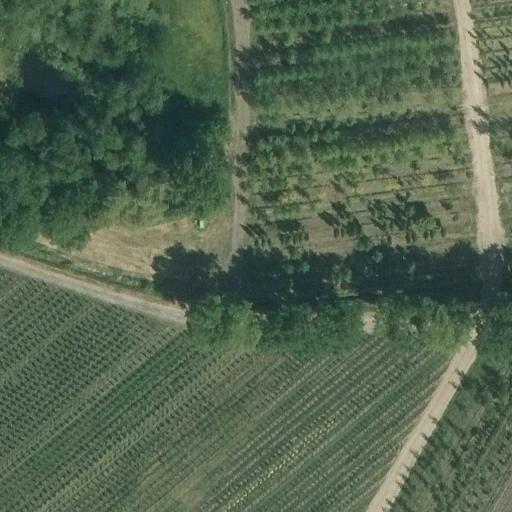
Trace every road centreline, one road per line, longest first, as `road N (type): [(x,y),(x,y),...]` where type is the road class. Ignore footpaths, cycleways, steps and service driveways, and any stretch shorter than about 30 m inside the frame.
road 1 (track): [(0,259),(207,323),(300,331),(485,324),(492,273),(459,0)]
road 2 (track): [(377,511),(485,324),(511,327)]
